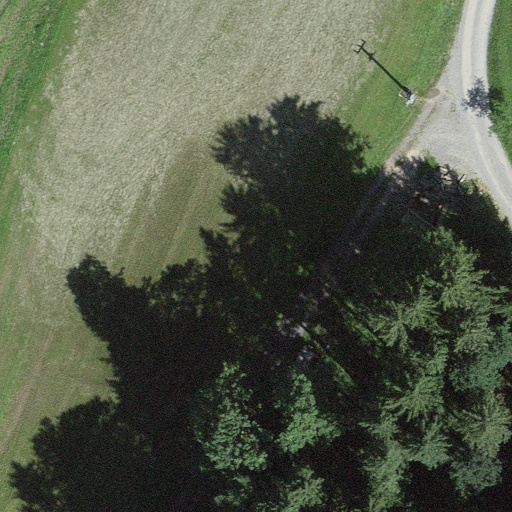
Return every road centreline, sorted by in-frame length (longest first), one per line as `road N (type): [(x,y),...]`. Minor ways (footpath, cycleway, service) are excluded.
road 1 (track): [(470,53),(378,190),(206,511)]
road 2 (track): [(511,195),(483,131),(470,53),(483,0)]
